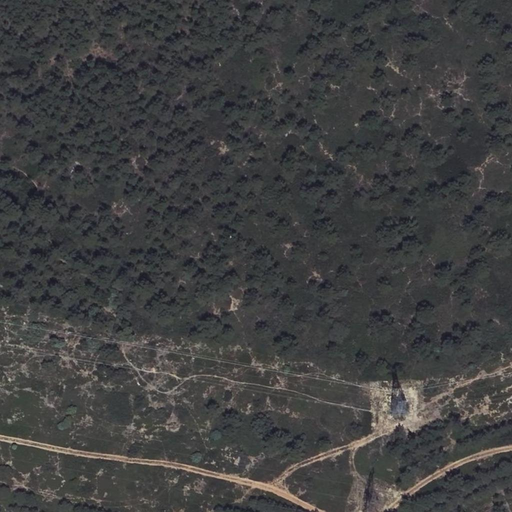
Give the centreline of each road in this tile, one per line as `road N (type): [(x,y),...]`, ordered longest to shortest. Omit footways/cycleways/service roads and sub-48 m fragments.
road 1 (track): [(0,437),(210,472),(316,511)]
road 2 (track): [(271,489),(289,471),(373,438),(384,422),(379,395),(410,391),(414,423)]
road 3 (track): [(388,511),(428,478),(511,449)]
